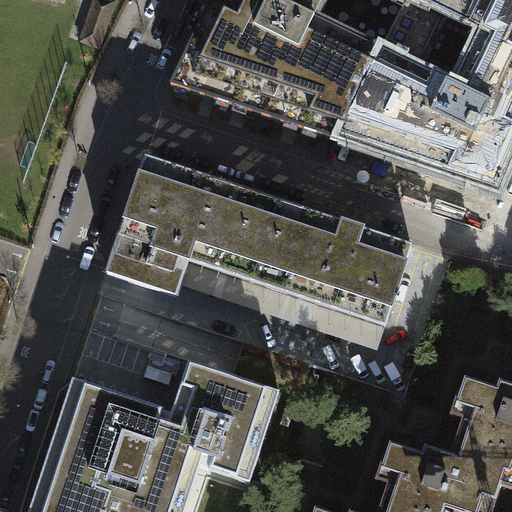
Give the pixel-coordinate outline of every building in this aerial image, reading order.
[(109,0),(95,0),(81,42),(99,48),(115,2),(109,0)] [(338,142),(350,117),(406,0),(212,0),(171,86),(338,142)] [(511,0),(406,0),(350,117),(453,167),(456,160),(503,183),(511,161),(511,0)] [(412,248),(146,160),(124,227),(108,275),(176,298),(180,286),(188,262),(385,327),(412,248)] [(377,352),(385,327),(188,262),(180,286),(377,352)] [(164,410),(73,380),(29,511),(185,511),(203,458),(212,461),(209,471),(250,484),(280,394),(189,364),(169,424),(160,421),(164,410)] [(511,386),(500,383),(497,390),(465,380),(457,405),(467,409),(451,456),(449,456),(446,464),(503,483),(506,473),(511,475),(511,386)] [(457,511),(493,511),(503,483),(446,464),(449,456),(425,448),(422,455),(391,444),(382,470),(392,473),(378,511),(453,511),(454,511),(457,511)]
